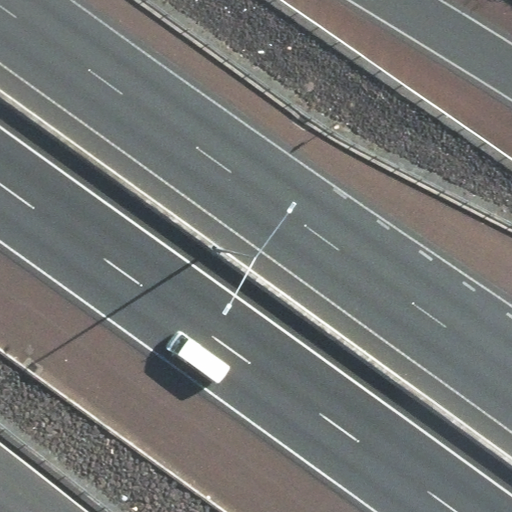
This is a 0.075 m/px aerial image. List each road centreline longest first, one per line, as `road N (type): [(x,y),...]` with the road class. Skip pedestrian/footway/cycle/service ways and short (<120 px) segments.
road 1 (motorway): [(22,0),(511,349)]
road 2 (motorway): [(480,511),(0,165)]
road 3 (motorway): [(391,0),(511,74)]
